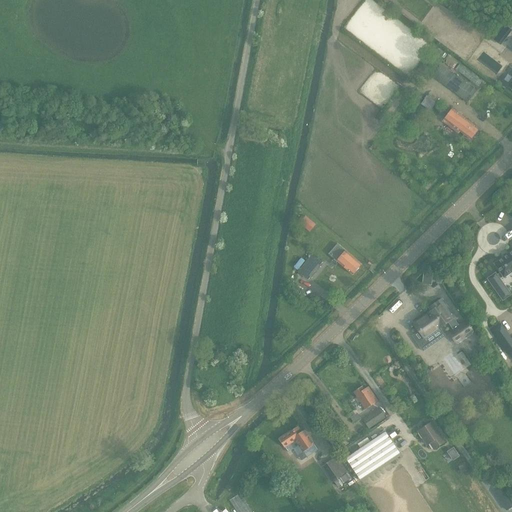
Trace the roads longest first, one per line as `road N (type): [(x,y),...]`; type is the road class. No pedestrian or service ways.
road 1 (unclassified): [(199,451),(185,397),(188,370),(258,0)]
road 2 (tertiary): [(199,451),(511,159)]
